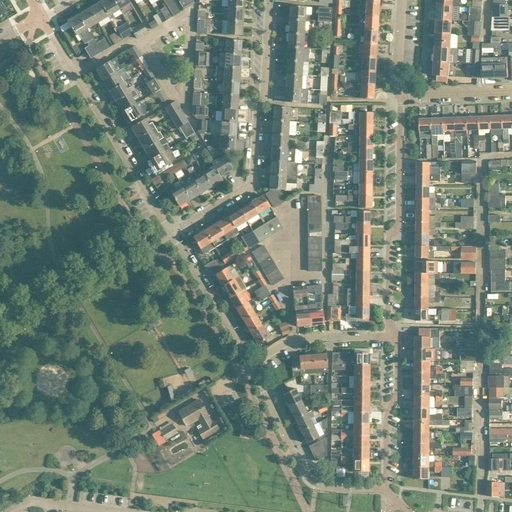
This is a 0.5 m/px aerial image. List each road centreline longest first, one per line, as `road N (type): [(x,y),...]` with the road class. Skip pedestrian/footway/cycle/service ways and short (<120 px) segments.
road 1 (residential): [(169,234),(248,186),(268,0)]
road 2 (residential): [(169,234),(43,16)]
road 3 (residential): [(400,93),(387,335)]
road 4 (residential): [(389,491),(314,485),(249,366)]
road 5 (residential): [(387,335),(397,344),(397,395),(386,407),(389,491)]
road 6 (residential): [(249,366),(169,234)]
road 7 (residential): [(249,366),(293,338),(387,335)]
